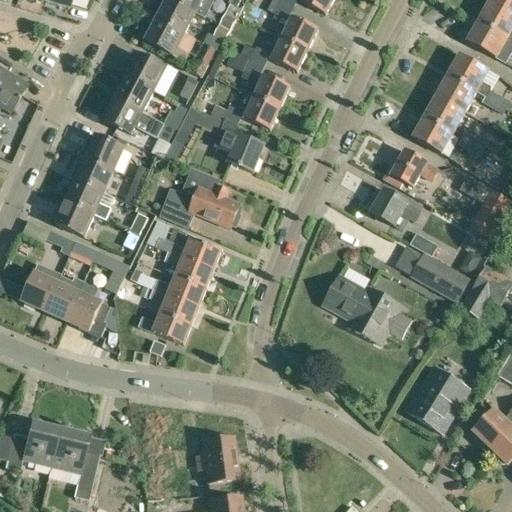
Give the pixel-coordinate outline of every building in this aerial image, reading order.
[(44,0),(43,4),(68,11),(70,0),(44,0)] [(203,0),(169,0),(169,1),(196,15),(203,0)] [(230,0),(229,4),(238,9),(242,0),(230,0)] [(295,8),(278,0),(276,0),(277,1),(275,0),(269,0),(264,11),(291,25),(283,41),(308,53),(319,32),(293,19),(290,18),(295,8)] [(335,0),(278,0),(295,8),(298,2),(301,3),(327,17),(335,0)] [(511,0),(491,0),(490,3),(511,15),(511,0)] [(169,1),(158,22),(185,36),(196,15),(169,1)] [(511,15),(490,3),(478,23),(506,39),(511,42),(511,29),(511,15)] [(226,16),(220,27),(230,33),(236,21),(226,16)] [(195,41),(185,36),(158,22),(146,44),(173,58),(178,49),(189,54),(195,41)] [(506,39),(478,23),(466,44),(494,60),(506,39)] [(230,33),(220,27),(214,39),(224,44),(230,33)] [(246,46),(240,57),(267,69),(271,62),(298,75),(308,53),(283,41),(275,57),(257,49),(256,50),(246,46)] [(202,79),(208,66),(215,52),(206,47),(199,61),(192,74),(202,79)] [(267,69),(240,57),(235,54),(228,67),(244,75),(242,80),(260,88),(255,100),(280,111),(290,89),(263,77),(267,69)] [(459,56),(447,77),(476,94),(509,112),(511,107),(511,102),(494,92),(493,89),(482,82),(488,73),(459,56)] [(137,57),(126,79),(153,93),(164,71),(137,57)] [(4,77),(0,83),(0,111),(8,116),(24,90),(4,77)] [(476,94),(447,77),(435,98),(464,114),(473,99),(506,118),(509,112),(476,94)] [(126,79),(115,100),(142,115),(153,93),(126,79)] [(189,102),(197,88),(188,83),(180,98),(189,102)] [(435,98),(423,119),(453,135),(464,114),(435,98)] [(178,134),(174,132),(165,127),(142,115),(115,100),(104,122),(131,136),(135,128),(171,146),(178,134)] [(192,109),(191,111),(210,118),(226,125),(227,122),(236,127),(239,119),(270,134),(280,111),(255,100),(247,115),(230,108),(227,113),(212,107),(208,115),(192,109)] [(210,118),(191,111),(169,160),(182,166),(199,126),(223,136),(218,147),(233,153),(228,165),(253,175),(264,148),(233,136),(236,127),(227,122),(226,125),(210,118)] [(172,113),(165,127),(174,132),(181,117),(172,113)] [(453,135),(423,119),(412,139),(441,156),(453,135)] [(480,160),(491,139),(470,127),(458,147),(480,160)] [(86,162),(114,173),(124,151),(96,139),(96,140),(90,138),(85,151),(90,153),(86,162)] [(405,153),(394,170),(389,167),(382,181),(398,190),(402,184),(413,190),(421,176),(432,183),(438,172),(405,153)] [(114,173),(86,162),(76,184),(104,196),(114,173)] [(134,182),(144,186),(149,172),(140,168),(134,182)] [(144,186),(134,182),(128,197),(138,201),(144,186)] [(104,196),(76,184),(67,206),(94,218),(107,223),(112,211),(100,206),(104,196)] [(188,231),(194,216),(204,220),(231,231),(232,228),(236,230),(241,218),(237,216),(240,208),(226,202),(230,193),(218,188),(216,191),(202,185),(195,202),(176,195),(171,192),(161,219),(160,220),(165,222),(184,230),(188,231)] [(422,212),(408,206),(384,192),(371,216),(395,229),(402,216),(416,225),(422,212)] [(511,204),(511,203),(492,192),(470,230),(491,241),(511,204)] [(94,218),(67,206),(57,228),(84,240),(94,218)] [(138,219),(131,233),(140,237),(147,224),(138,219)] [(140,237),(131,233),(124,248),(133,252),(140,237)] [(70,253),(74,244),(54,235),(50,244),(63,250),(62,254),(70,258),(72,254),(70,253)] [(422,254),(432,259),(439,248),(417,236),(410,247),(422,254)] [(157,250),(169,255),(213,273),(221,254),(192,242),(188,252),(183,250),(160,241),(157,250)] [(97,254),(74,244),(70,253),(72,254),(93,264),(97,254)] [(97,254),(93,264),(107,270),(107,269),(122,276),(127,267),(97,254)] [(213,273),(169,255),(165,265),(180,270),(176,280),(206,292),(213,273)] [(478,266),(464,257),(457,268),(472,277),(478,266)] [(425,259),(424,258),(412,279),(458,304),(469,283),(425,259)] [(59,279),(60,279),(61,278),(37,267),(21,303),(43,313),(59,279)] [(511,282),(486,268),(461,311),(480,322),(490,304),(500,310),(511,289),(511,282)] [(72,285),(60,279),(59,279),(43,313),(66,324),(83,285),(74,281),(72,285)] [(365,293),(340,279),(324,308),(350,322),(346,329),(381,348),(403,310),(367,290),(365,293)] [(158,284),(154,293),(198,310),(206,292),(176,280),(172,290),(158,284)] [(97,292),(83,285),(66,324),(88,334),(94,320),(103,324),(109,311),(92,302),(97,292)] [(198,310),(154,293),(151,301),(165,307),(161,317),(191,329),(198,310)] [(191,329),(161,317),(157,327),(142,321),(139,330),(183,348),(191,329)] [(511,387),(511,354),(498,379),(511,387)] [(148,366),(149,358),(142,358),(141,365),(148,366)] [(470,392),(437,371),(435,370),(408,414),(443,436),(470,392)] [(491,450),(511,428),(495,412),(474,434),(491,450)] [(50,469),(60,431),(29,424),(26,439),(12,436),(4,470),(19,474),(22,463),(50,469)] [(511,428),(491,450),(508,467),(511,462),(511,428)] [(60,431),(50,469),(78,476),(75,487),(73,499),(88,503),(91,491),(99,457),(84,453),(88,438),(60,431)] [(206,437),(214,511),(249,511),(244,465),(240,465),(236,434),(206,437)]
